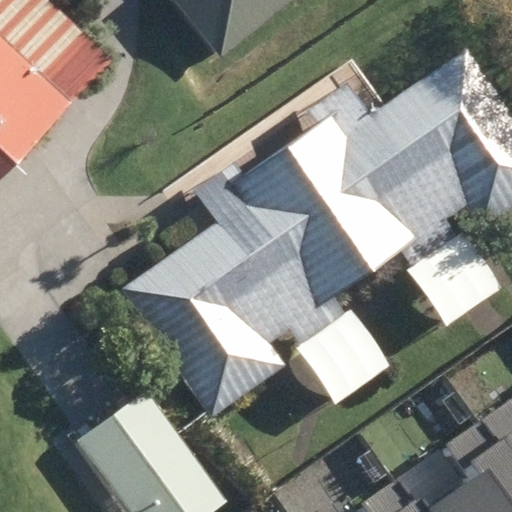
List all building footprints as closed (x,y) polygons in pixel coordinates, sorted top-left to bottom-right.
[(0,0),(0,185),(71,113),(46,89),(86,48),(36,0),(0,0)] [(169,0),(221,65),(302,0),(169,0)] [(125,297),(212,424),(286,374),(270,350),(292,336),(302,350),(298,353),(337,410),(391,373),(351,314),(344,320),(334,305),(399,262),(447,332),(501,296),(462,238),(457,242),(447,227),(467,213),(482,235),(511,214),(511,119),(470,57),(372,124),(349,91),(309,118),(320,133),(244,185),(234,170),(196,195),(221,231),(125,297)] [(221,511),(226,509),(148,400),(80,447),(126,511),(221,511)] [(432,511),(511,511),(511,411),(411,483),(432,511)] [(0,437),(0,501),(29,484),(0,437)] [(370,511),(420,511),(404,489),(370,511)]
